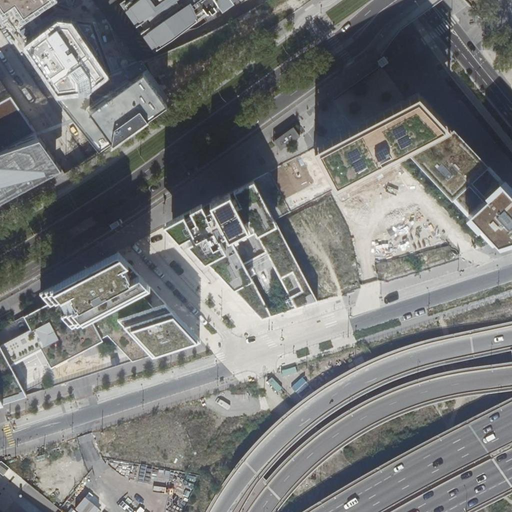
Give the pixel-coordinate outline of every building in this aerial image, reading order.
[(120,0),(118,2),(152,50),(222,0),(238,0),(239,1),(241,0),(120,0)] [(381,54),(374,59),(378,65),(385,60),(381,54)] [(0,72),(0,102),(14,95),(3,77),(0,72)] [(0,202),(21,191),(24,189),(45,176),(61,167),(59,163),(57,160),(18,93),(14,95),(0,102),(0,202)] [(339,135),(324,142),(351,173),(395,156),(409,149),(450,127),(418,93),(339,135)] [(511,193),(450,127),(409,149),(496,243),(511,237),(511,193)] [(262,319),(317,301),(302,271),(254,180),(209,203),(192,212),(174,222),(262,319)] [(200,339),(119,251),(42,292),(51,302),(25,315),(32,329),(2,345),(0,340),(0,393),(5,403),(200,339)]
